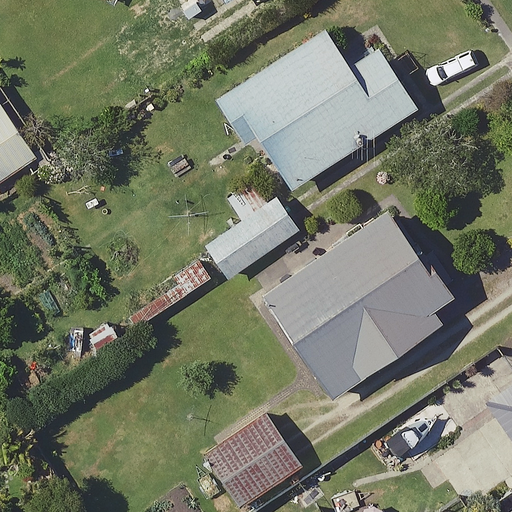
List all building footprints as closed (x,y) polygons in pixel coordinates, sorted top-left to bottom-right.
[(217,58),(185,5),(116,47),(148,100),(217,58)] [(347,61),(329,32),(220,101),(250,148),(264,139),(297,191),(425,110),(381,40),(347,61)] [(0,193),(46,163),(0,94),(0,193)] [(303,232),(282,199),(212,244),(233,277),(303,232)] [(464,319),(396,218),(268,305),(335,406),(464,319)] [(511,393),(498,403),(511,423),(511,393)] [(466,436),(442,400),(398,429),(423,465),(466,436)] [(301,464),(266,407),(197,449),(232,507),(301,464)] [(511,491),(511,483),(491,434),(441,455),(465,511),(511,491)]
